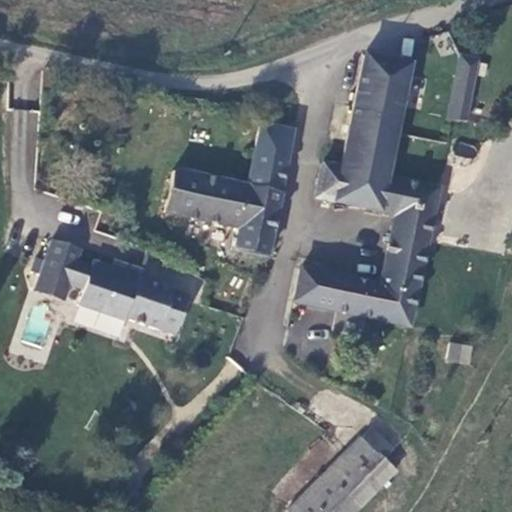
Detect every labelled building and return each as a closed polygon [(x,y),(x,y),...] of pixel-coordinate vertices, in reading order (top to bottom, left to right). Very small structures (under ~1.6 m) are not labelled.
[(454,55),(448,119),(472,122),(479,58),(454,55)] [(379,286),(299,269),(292,303),(313,308),(368,319),(407,327),(436,190),(385,179),(389,162),(417,167),(427,118),(415,116),(398,112),(407,65),(361,56),(352,106),(339,169),(320,164),(313,199),(394,216),(379,286)] [(246,187),(172,172),(163,213),(237,228),(232,251),(265,258),(286,157),(291,131),(259,124),(254,150),(246,187)] [(63,244),(51,240),(39,275),(53,280),(55,276),(60,265),(62,253),(63,244)] [(76,305),(122,321),(137,277),(110,268),(91,261),(90,266),(89,265),(76,261),(80,251),(63,244),(62,253),(60,265),(55,276),(53,280),(68,285),(81,290),(76,305)] [(140,270),(112,260),(110,268),(137,277),(140,270)] [(143,271),(140,270),(122,321),(125,322),(126,320),(173,336),(187,296),(139,280),(143,271)] [(53,280),(39,275),(33,292),(47,296),(51,285),(53,280)] [(68,285),(53,280),(51,285),(47,296),(62,302),(68,285)] [(446,342),(444,362),(469,365),(471,344),(446,342)] [(369,431),(360,440),(381,462),(390,453),(369,431)] [(360,440),(359,439),(288,510),(289,511),(355,511),(393,474),(381,462),(360,440)]
